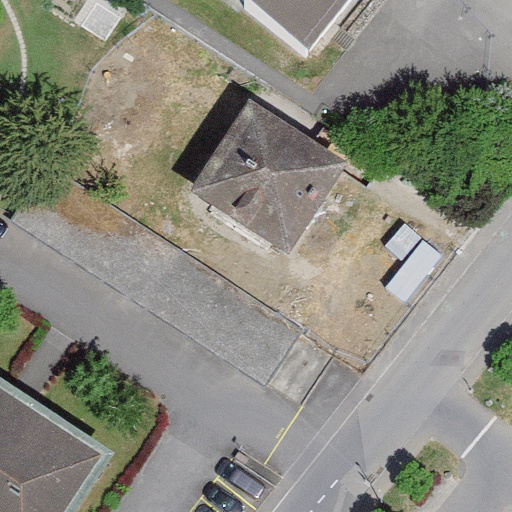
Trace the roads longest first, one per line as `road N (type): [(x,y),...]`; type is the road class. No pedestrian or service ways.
road 1 (residential): [(0,256),(341,471)]
road 2 (residential): [(511,268),(341,471)]
